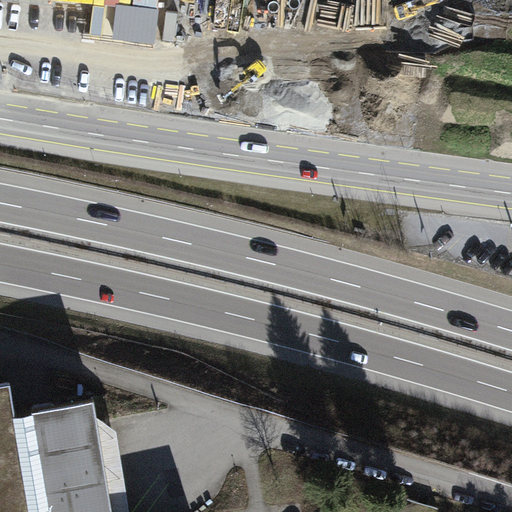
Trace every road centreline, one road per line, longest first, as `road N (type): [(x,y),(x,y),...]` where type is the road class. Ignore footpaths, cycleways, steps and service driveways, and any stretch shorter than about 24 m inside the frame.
road 1 (residential): [(511,500),(0,350)]
road 2 (motorway): [(0,263),(254,320),(511,393)]
road 3 (motorway): [(511,330),(299,270),(0,202)]
road 4 (primary): [(511,194),(0,116)]
